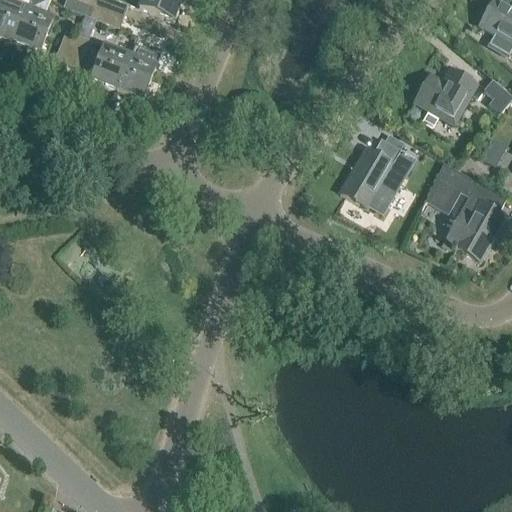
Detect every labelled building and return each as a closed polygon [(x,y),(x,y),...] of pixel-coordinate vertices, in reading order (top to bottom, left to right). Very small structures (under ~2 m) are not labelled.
[(0,0),(0,42),(14,48),(27,13),(32,0),(0,0)] [(32,0),(27,13),(14,48),(40,58),(53,23),(47,20),(53,3),(49,0),(32,0)] [(96,11),(68,0),(64,11),(92,22),(96,11)] [(68,0),(96,11),(100,0),(68,0)] [(129,10),(103,0),(100,0),(96,11),(124,22),(129,10)] [(185,0),(184,0),(144,0),(140,12),(175,26),(185,0)] [(511,12),(494,2),(479,29),(495,38),(489,45),(488,47),(510,59),(511,58),(511,55),(511,12)] [(92,22),(120,33),(124,22),(96,11),(92,22)] [(55,64),(66,68),(77,40),(67,35),(55,64)] [(77,40),(66,68),(78,73),(89,44),(77,40)] [(92,85),(117,95),(131,61),(105,51),(92,85)] [(135,51),(131,61),(117,95),(143,106),(157,71),(149,68),(153,59),(135,51)] [(454,129),(477,89),(470,85),(472,82),(461,75),(459,79),(449,73),(443,85),(431,78),(415,107),(454,129)] [(489,110),(500,119),(506,112),(511,105),(511,100),(493,84),(485,94),(495,102),(489,110)] [(414,162),(381,143),(374,156),(367,152),(340,198),(366,213),(392,169),(405,177),(414,162)] [(424,179),(435,162),(424,156),(414,173),(424,179)] [(469,201),(442,250),(454,256),(456,253),(479,266),(505,221),(498,217),(505,203),(445,169),(419,215),(420,216),(425,207),(426,208),(427,206),(446,217),(459,195),(469,201)]
